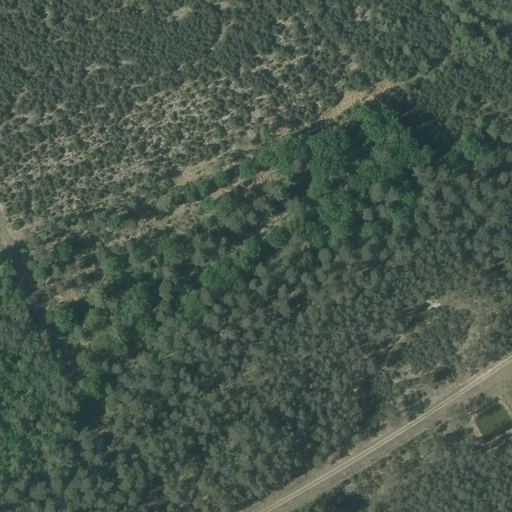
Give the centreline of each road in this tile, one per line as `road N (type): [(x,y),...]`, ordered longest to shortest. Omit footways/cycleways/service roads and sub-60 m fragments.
road 1 (track): [(157,511),(133,456),(94,420),(0,229)]
road 2 (track): [(511,357),(263,511)]
